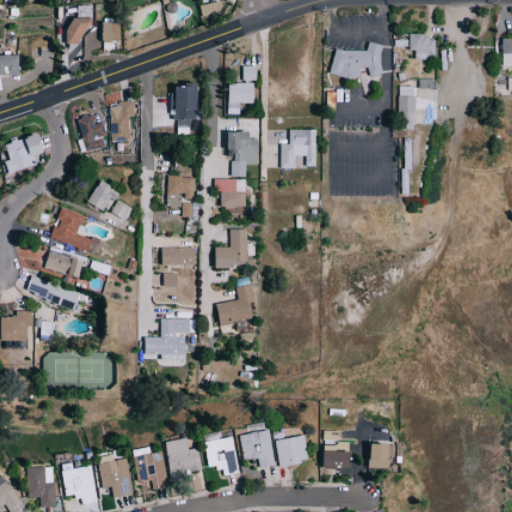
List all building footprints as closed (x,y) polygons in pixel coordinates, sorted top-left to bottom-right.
[(67,43),(81,44),(81,29),(91,29),(91,18),(68,18),(67,43)] [(121,22),(103,22),(103,41),(121,41),(121,22)] [(497,65),(511,65),(511,53),(511,34),(496,35),(497,65)] [(432,59),(432,36),(405,35),(405,50),(411,50),(411,59),(432,59)] [(331,48),(325,73),(346,78),(355,77),(358,66),(363,68),(361,76),(366,81),(368,75),(378,74),(376,57),(379,45),(365,42),(363,49),(343,51),(331,48)] [(390,71),(389,49),(377,49),(378,71),(390,71)] [(0,74),(19,75),(19,55),(0,54),(0,74)] [(242,66),(242,80),(256,80),(256,66),(242,66)] [(228,103),(253,102),(253,83),(227,83),(228,103)] [(198,85),(172,84),(171,111),(174,111),(174,125),(189,126),(189,118),(197,119),(198,85)] [(395,122),(411,123),(412,86),(396,86),(395,122)] [(131,141),(130,116),(134,115),(133,101),(118,101),(118,106),(110,107),(111,141),(131,141)] [(102,122),(95,124),(92,114),(76,119),(86,152),(105,146),(102,136),(106,135),(102,122)] [(281,144),(281,168),(296,167),(296,156),(306,156),(306,166),(313,166),(313,130),(290,130),(290,144),(281,144)] [(232,176),(246,176),(246,164),(258,164),(258,139),(251,139),(251,132),(229,132),(230,150),(235,150),(236,160),(231,160),(232,176)] [(5,144),(10,159),(4,161),(8,173),(34,165),(32,157),(45,152),(39,134),(5,144)] [(194,177),(168,176),(167,207),(181,207),(181,198),(193,199),(194,177)] [(246,207),(246,179),(214,180),(214,191),(221,191),(221,208),(246,207)] [(88,203),(103,211),(110,198),(116,200),(120,191),(99,181),(88,203)] [(110,213),(125,220),(132,208),(117,200),(110,213)] [(191,203),(181,203),(181,216),(191,216),(191,203)] [(84,215),(61,207),(57,219),(51,239),(99,254),(103,243),(77,234),(84,215)] [(230,247),(215,247),(216,267),(248,267),(247,229),(229,229),(230,247)] [(162,266),(195,265),(195,247),(162,248),(162,266)] [(44,268),(77,277),(82,261),(48,252),(44,268)] [(163,287),(178,287),(178,273),(163,273),(163,287)] [(25,291),(74,310),(80,294),(31,276),(25,291)] [(256,317),(249,284),(235,287),(237,299),(215,304),(220,325),(256,317)] [(1,341),(26,341),(26,326),(32,326),(32,311),(15,311),(15,317),(0,317),(1,341)] [(145,337),(145,354),(161,354),(161,361),(185,361),(185,335),(189,335),(189,318),(160,318),(160,337),(145,337)] [(238,434),(241,460),(257,458),(258,468),(273,466),(268,430),(238,434)] [(305,459),(300,435),(273,441),(278,465),(305,459)] [(203,441),(207,469),(221,467),(222,475),(236,473),(232,437),(203,441)] [(162,442),(168,475),(200,469),(197,448),(187,450),(185,438),(162,442)] [(362,467),(382,466),(382,455),(391,455),(390,442),(362,443),(362,467)] [(317,466),(341,467),(342,450),(332,449),(332,444),(318,444),(317,466)] [(166,488),(160,451),(131,456),(136,481),(150,479),(152,490),(166,488)] [(125,458),(112,460),(111,455),(96,457),(100,488),(111,487),(113,497),(130,494),(125,458)] [(65,498),(80,496),(81,504),(96,502),(91,466),(71,468),(70,463),(60,465),(65,498)] [(52,467),(25,468),(26,498),(39,497),(39,507),(54,507),(52,467)] [(0,476),(0,508),(5,506),(8,511),(16,511),(23,507),(2,475),(0,476)]
